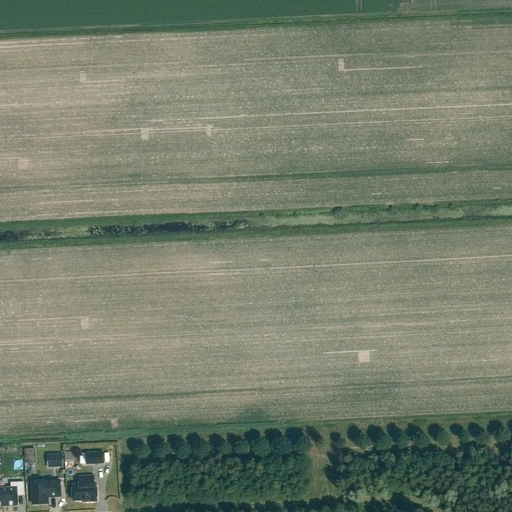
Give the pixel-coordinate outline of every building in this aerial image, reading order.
[(86,464),(104,464),(104,452),(86,453),(86,464)] [(48,455),(48,468),(63,467),(63,454),(48,455)] [(98,501),(96,476),(79,477),(79,486),(73,486),(73,485),(72,485),(73,500),(82,500),(82,502),(98,501)] [(48,504),(48,497),(61,496),(60,481),(32,482),(33,504),(48,504)] [(0,505),(17,505),(18,505),(18,504),(17,504),(17,496),(25,496),(24,482),(11,483),(11,488),(0,488),(0,505)]
